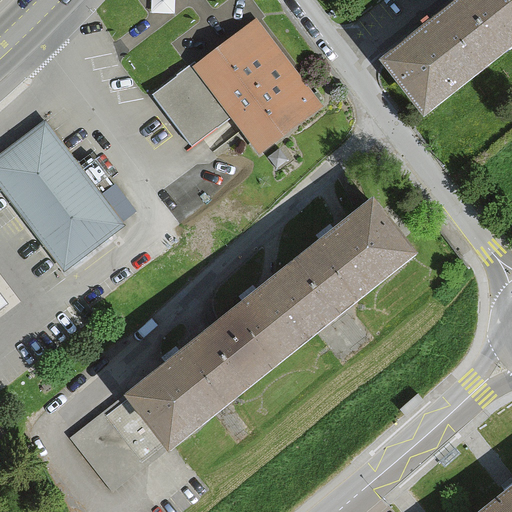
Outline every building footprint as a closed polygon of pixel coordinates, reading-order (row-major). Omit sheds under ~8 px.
[(511,45),(511,0),(456,0),(437,15),(380,59),(423,115),(511,45)] [(322,106),(256,19),(193,66),(231,117),(258,153),(322,106)] [(193,66),(154,95),(192,146),(231,117),(193,66)] [(125,226),(47,121),(0,156),(0,188),(24,220),(63,272),(125,226)] [(417,254),(373,199),(344,222),(265,284),(194,340),(122,397),(165,452),(417,254)] [(0,309),(8,304),(0,292),(0,309)] [(165,452),(122,397),(69,438),(112,494),(165,452)] [(511,511),(511,486),(509,489),(479,511),(511,511)]
